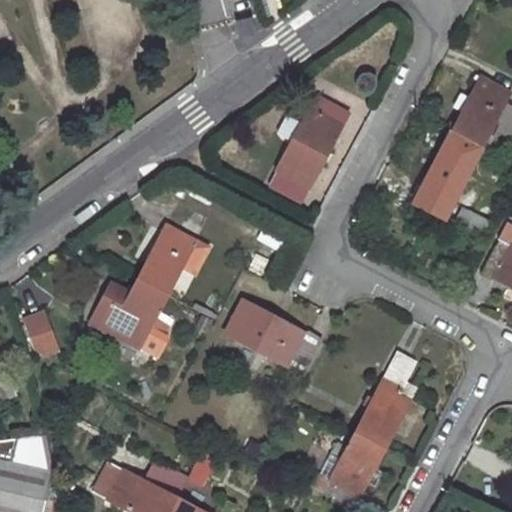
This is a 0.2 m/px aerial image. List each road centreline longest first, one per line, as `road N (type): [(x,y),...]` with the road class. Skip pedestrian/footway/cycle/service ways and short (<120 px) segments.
road 1 (residential): [(429,0),(435,35),(325,260),(501,347),(417,511)]
road 2 (residential): [(0,258),(232,90)]
road 3 (residential): [(232,90),(359,0)]
